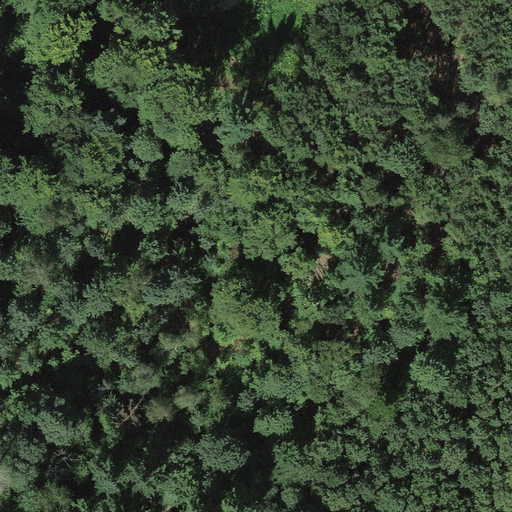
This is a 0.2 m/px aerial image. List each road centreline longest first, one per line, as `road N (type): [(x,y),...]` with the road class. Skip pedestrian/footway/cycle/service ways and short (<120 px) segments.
road 1 (track): [(511,145),(199,301),(0,385)]
road 2 (track): [(511,302),(259,445),(169,511)]
